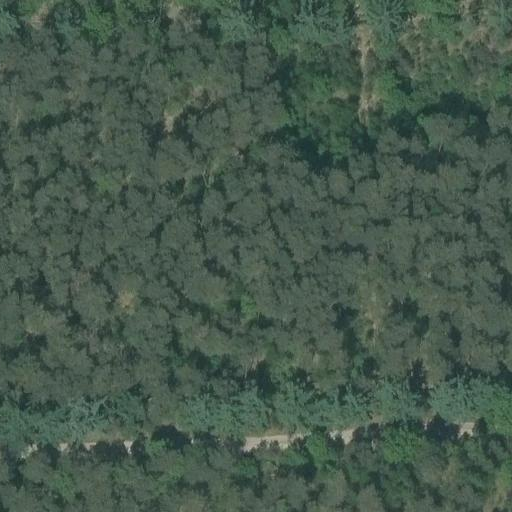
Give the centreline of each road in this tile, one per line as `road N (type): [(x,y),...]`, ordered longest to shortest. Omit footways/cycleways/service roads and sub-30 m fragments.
road 1 (track): [(511,437),(358,426),(0,439)]
road 2 (track): [(358,426),(350,0)]
